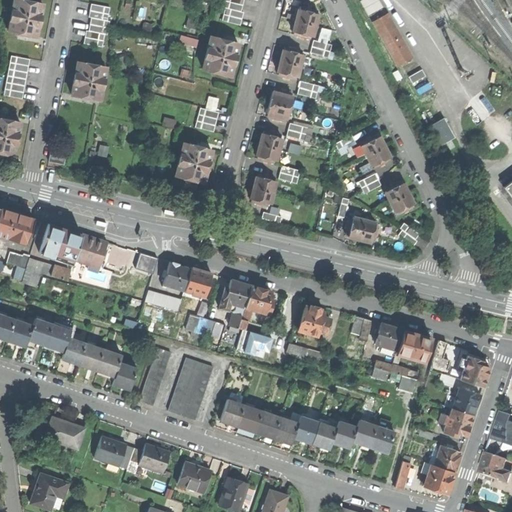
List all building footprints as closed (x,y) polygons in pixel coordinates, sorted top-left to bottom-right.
[(14,0),(10,23),(8,31),(18,33),(36,36),(37,34),(39,23),(42,4),(21,0),(14,0)] [(225,7),(222,21),(240,25),(243,12),(241,11),(243,0),(224,0),(222,7),(225,7)] [(378,0),(361,0),(360,1),(368,15),(383,7),(378,0)] [(86,30),(84,44),(102,47),(105,34),(107,34),(108,27),(110,21),(107,20),(110,7),(91,4),(89,16),(91,17),(89,31),(86,30)] [(293,34),(310,38),(311,36),(312,36),(316,24),(317,19),(318,14),(316,14),(317,11),(300,6),(300,9),(298,9),(296,19),(294,25),(292,31),(294,32),(293,34)] [(387,13),(373,21),(398,66),(412,58),(387,13)] [(210,39),(203,68),(230,75),(232,66),(236,51),(238,44),(211,37),(210,39)] [(313,40),(310,53),(328,58),(331,45),(313,40)] [(278,75),(294,79),(295,76),(297,77),(300,65),(302,54),(301,54),(301,51),(285,47),(284,50),(283,49),(281,55),(280,60),(278,67),(277,72),(278,72),(278,75)] [(6,78),(3,95),(22,99),(29,59),(11,55),(8,72),(6,78)] [(74,79),(71,94),(97,99),(103,67),(77,62),(74,79)] [(422,69),(409,76),(413,83),(425,76),(422,69)] [(301,81),(297,94),(315,98),(317,92),(319,86),(310,83),(301,81)] [(268,114),(267,117),(284,121),(284,118),(286,118),(289,107),(292,96),(290,96),(291,93),(274,89),(273,92),(272,91),(271,97),(269,102),(268,108),(266,113),(268,114)] [(200,107),(195,127),(213,132),(218,112),(200,107)] [(0,118),(0,151),(14,154),(17,138),(20,122),(0,118)] [(444,118),(430,126),(441,145),(455,137),(444,118)] [(290,123),(286,136),(305,140),(306,134),(308,128),(290,123)] [(257,156),(257,158),(274,163),(274,160),(276,160),(279,149),(281,138),(280,138),(280,135),(264,131),(263,134),(261,133),(260,138),(259,144),(257,150),(256,155),(257,156)] [(363,145),(361,145),(366,155),(372,166),(373,165),(374,168),(390,160),(388,157),(390,156),(387,152),(384,146),(382,141),(379,136),(378,137),(377,134),(361,142),(363,145)] [(351,135),(334,143),(338,149),(355,141),(351,135)] [(451,140),(446,143),(450,149),(455,146),(451,140)] [(184,143),(176,175),(203,182),(207,167),(211,150),(201,147),(184,143)] [(50,152),(49,161),(64,164),(65,155),(50,152)] [(281,165),(278,178),(296,183),(298,177),(300,170),(281,165)] [(361,187),(364,194),(381,185),(377,178),(375,173),(358,182),(361,187)] [(252,199),(251,202),(258,203),(268,206),(268,203),(270,204),(273,192),(275,181),(274,181),(275,178),(258,174),(257,176),(256,176),(254,182),(253,187),(250,199),(252,199)] [(400,181),(385,189),(386,191),(385,192),(390,202),(395,212),(397,212),(398,214),(413,206),(412,204),(413,203),(411,198),(408,193),(405,188),(403,183),(401,183),(400,181)] [(342,197),(337,216),(344,217),(348,199),(342,197)] [(16,213),(0,208),(0,235),(26,244),(34,219),(16,213)] [(263,212),(262,218),(280,223),(282,217),(263,212)] [(352,218),(350,218),(346,235),(348,235),(348,237),(353,238),(359,239),(365,241),(370,242),(371,240),(373,241),(377,224),(375,224),(375,222),(363,219),(353,217),(352,218)] [(404,222),(400,228),(402,229),(398,235),(400,236),(413,246),(417,241),(415,239),(419,234),(404,222)] [(48,223),(40,248),(44,249),(42,255),(71,264),(73,259),(81,234),(63,228),(48,223)] [(99,268),(107,242),(94,238),(81,234),(73,259),(89,264),(98,267),(99,268)] [(415,245),(423,250),(428,242),(420,237),(415,245)] [(10,252),(7,263),(25,268),(26,268),(29,259),(30,255),(23,254),(23,255),(10,252)] [(140,253),(135,267),(153,273),(158,259),(140,253)] [(69,271),(29,259),(26,268),(25,268),(21,282),(36,286),(40,272),(67,280),(69,271)] [(165,277),(163,284),(183,290),(190,267),(180,264),(170,261),(167,271),(164,270),(162,276),(165,277)] [(200,270),(190,267),(183,290),(204,296),(211,273),(200,270)] [(224,288),(219,307),(232,311),(234,309),(236,304),(244,306),(250,285),(240,282),(230,279),(228,289),(224,288)] [(261,288),(250,285),(244,306),(268,314),(273,299),(269,298),(271,291),(261,288)] [(148,290),(144,301),(177,311),(181,300),(148,290)] [(182,310),(191,311),(192,301),(184,300),(182,310)] [(305,306),(298,330),(317,335),(318,331),(326,333),(330,318),(323,316),(324,311),(319,310),(320,307),(315,306),(310,305),(310,307),(305,306)] [(5,316),(0,314),(0,337),(7,340),(15,319),(5,316)] [(190,314),(185,329),(192,331),(190,335),(202,339),(203,334),(207,319),(190,314)] [(232,314),(229,325),(237,328),(240,319),(241,316),(232,314)] [(356,316),(350,333),(359,335),(365,318),(356,316)] [(33,325),(28,339),(36,342),(45,345),(52,324),(35,318),(33,325)] [(371,320),(365,318),(359,335),(358,339),(365,341),(371,320)] [(15,319),(7,340),(16,343),(25,346),(27,339),(28,339),(33,325),(23,322),(15,319)] [(222,324),(207,319),(203,334),(218,339),(222,324)] [(246,321),(240,319),(237,328),(244,330),(246,321)] [(381,323),(375,344),(396,350),(402,330),(390,326),(381,323)] [(52,324),(45,345),(54,348),(64,351),(68,337),(70,330),(52,324)] [(416,334),(402,330),(396,350),(395,353),(424,362),(431,338),(416,334)] [(272,338),(249,331),(244,352),(254,355),(256,348),(268,352),(272,338)] [(78,364),(86,343),(68,337),(64,351),(61,358),(69,361),(78,364)] [(438,340),(433,356),(442,358),(447,343),(438,340)] [(96,370),(103,349),(86,343),(78,364),(86,367),(96,370)] [(288,343),(286,352),(339,368),(342,358),(288,343)] [(157,348),(139,401),(153,405),(171,352),(157,348)] [(103,349),(96,370),(105,373),(115,376),(119,362),(121,355),(103,349)] [(442,358),(433,356),(429,369),(441,373),(445,374),(449,361),(442,358)] [(460,379),(482,387),(486,375),(489,367),(486,366),(487,362),(468,356),(466,359),(462,358),(459,368),(463,369),(460,379)] [(213,366),(186,357),(168,410),(195,419),(213,366)] [(374,367),(372,376),(385,380),(388,372),(389,372),(391,365),(376,361),(374,367)] [(115,376),(112,383),(120,386),(130,389),(137,368),(119,362),(115,376)] [(402,376),(416,380),(418,380),(420,372),(392,364),(391,365),(389,372),(402,376)] [(445,374),(441,373),(439,380),(452,384),(454,377),(445,374)] [(402,376),(398,389),(412,394),(416,380),(402,376)] [(459,387),(452,408),(473,415),(476,405),(480,394),(470,391),(472,387),(466,385),(464,389),(459,387)] [(225,422),(237,426),(244,405),(227,399),(220,420),(225,422)] [(244,405),(237,426),(245,429),(255,432),(262,411),(244,405)] [(473,415),(452,408),(451,408),(448,415),(441,413),(438,422),(446,425),(443,432),(456,437),(457,433),(466,436),(470,424),(473,415)] [(273,438),(280,416),(262,411),(255,432),(263,434),(273,438)] [(292,412),(289,419),(297,422),(300,415),(292,412)] [(511,424),(509,423),(511,416),(500,412),(486,453),(497,457),(505,443),(511,444),(511,424)] [(300,440),(310,443),(318,421),(301,415),(298,423),(297,422),(293,437),(300,440)] [(280,416),(273,438),(281,441),(290,444),(292,439),(293,437),(297,422),(289,419),(280,416)] [(330,444),(331,442),(336,427),(338,419),(329,416),(326,424),(318,421),(310,443),(319,446),(328,449),(330,444)] [(52,417),(45,437),(77,448),(84,428),(68,422),(52,417)] [(360,443),(369,446),(376,425),(358,419),(356,426),(351,440),(360,443)] [(351,440),(356,426),(339,420),(336,427),(331,442),(339,444),(349,448),(351,440)] [(376,425),(369,446),(377,449),(387,452),(394,431),(376,425)] [(420,429),(418,435),(431,439),(433,433),(420,429)] [(101,436),(94,457),(119,466),(121,458),(126,445),(126,444),(113,440),(101,436)] [(143,451),(138,464),(163,473),(170,452),(158,447),(145,443),(143,451)] [(428,463),(430,464),(454,471),(457,461),(460,452),(451,449),(452,445),(447,444),(446,447),(440,445),(437,455),(432,453),(428,463)] [(130,461),(134,448),(126,445),(121,458),(130,461)] [(134,448),(130,461),(138,464),(143,451),(134,448)] [(483,462),(479,474),(487,477),(486,479),(492,481),(493,478),(500,481),(500,480),(509,483),(511,475),(503,472),(505,466),(511,467),(511,462),(507,461),(497,457),(486,453),(483,462)] [(403,455),(394,487),(402,489),(411,458),(403,455)] [(185,462),(177,483),(203,492),(211,471),(209,470),(201,467),(196,465),(185,462)] [(431,488),(447,493),(451,481),(454,471),(430,464),(426,477),(423,475),(421,481),(424,482),(423,485),(432,488),(431,488)] [(36,488),(30,503),(51,510),(57,493),(64,495),(68,483),(40,473),(36,488)] [(228,477),(218,505),(238,511),(238,510),(244,511),(251,489),(246,488),(248,483),(246,482),(239,480),(238,480),(228,477)] [(269,490),(261,511),(281,511),(283,508),(287,496),(285,495),(277,492),(269,490)]
